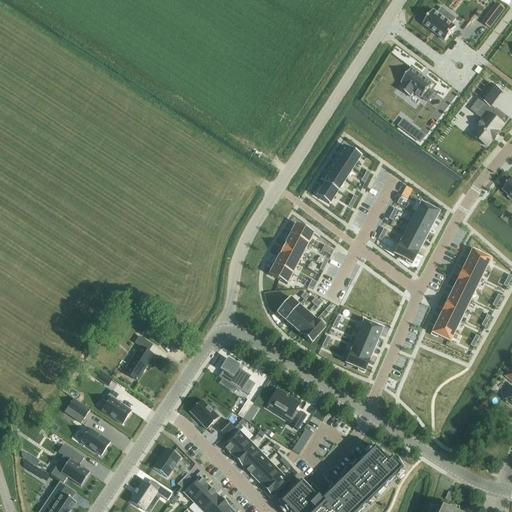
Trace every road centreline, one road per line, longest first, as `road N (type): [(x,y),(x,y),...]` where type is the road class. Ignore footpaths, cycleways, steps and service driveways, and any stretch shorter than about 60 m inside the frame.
road 1 (unclassified): [(225,332),(245,239),(400,0)]
road 2 (residential): [(511,142),(456,216),(367,415)]
road 3 (tertiary): [(367,415),(225,332)]
road 4 (residential): [(164,410),(270,511)]
road 5 (tertiary): [(491,488),(367,415)]
road 6 (tertiary): [(95,511),(164,410)]
